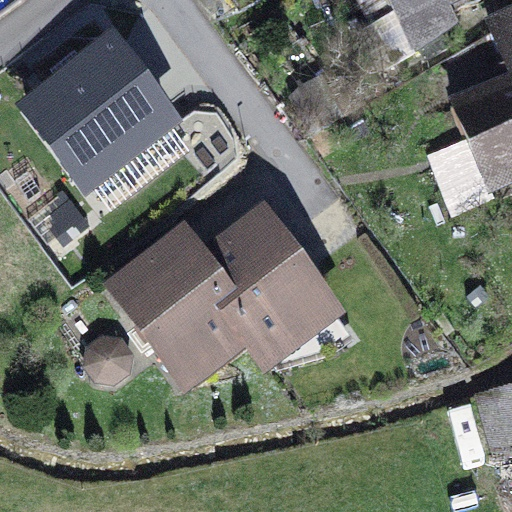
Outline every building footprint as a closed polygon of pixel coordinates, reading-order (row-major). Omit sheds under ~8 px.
[(358,0),(394,67),(459,33),(452,20),(447,11),(459,4),(466,0),(358,0)] [(447,11),(452,20),(464,14),(459,4),(447,11)] [(465,144),(485,193),(511,181),(511,14),(488,24),(511,81),(511,86),(451,111),(465,144)] [(27,97),(94,191),(196,120),(129,25),(27,97)] [(291,111),(303,128),(326,111),(314,95),(291,111)] [(422,161),(447,222),(489,204),(485,193),(465,144),(422,161)] [(346,344),(261,229),(201,273),(244,332),(255,346),(273,370),(330,356),(346,344)] [(119,292),(182,377),(244,332),(201,273),(181,247),(119,292)] [(182,377),(193,392),(255,346),(244,332),(182,377)] [(125,376),(128,360),(119,348),(104,345),(91,354),(88,369),(97,382),(113,385),(125,376)] [(511,389),(486,401),(501,454),(511,455),(511,389)]
